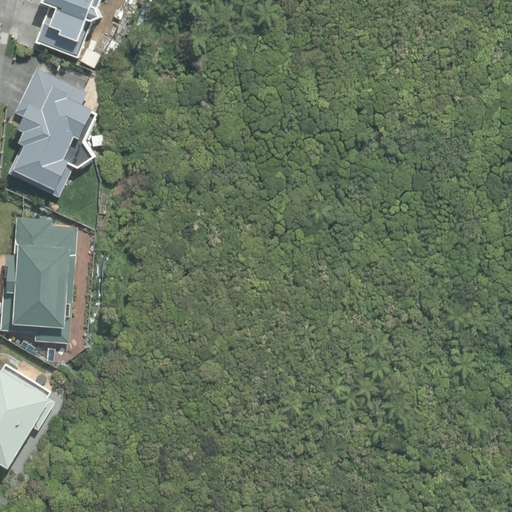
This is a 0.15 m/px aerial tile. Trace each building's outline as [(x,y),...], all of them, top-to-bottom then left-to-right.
[(29,0),(28,5),(39,10),(26,48),(70,61),(94,0),(29,0)] [(96,68),(102,55),(88,48),(81,61),(96,68)] [(12,173),(60,197),(76,166),(80,168),(98,155),(87,141),(101,114),(83,106),(90,92),(39,67),(17,111),(24,115),(18,127),(27,131),(21,141),(27,144),(12,173)] [(93,146),(105,145),(104,134),(92,136),(93,146)] [(81,218),(16,215),(12,282),(4,281),(2,325),(74,329),(81,218)] [(62,390),(6,357),(0,366),(0,457),(16,467),(62,390)]
